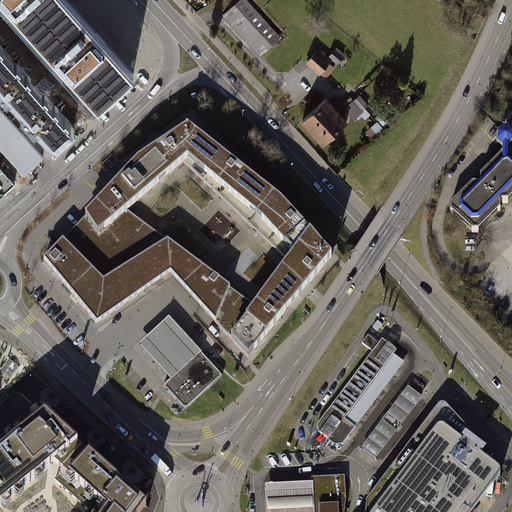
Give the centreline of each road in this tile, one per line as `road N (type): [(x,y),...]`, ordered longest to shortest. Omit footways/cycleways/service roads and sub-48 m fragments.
road 1 (primary): [(226,80),(511,394)]
road 2 (secondary): [(362,265),(463,109),(511,5)]
road 3 (secondary): [(159,94),(4,235),(0,248)]
road 4 (secondary): [(305,349),(236,415),(206,432),(158,434),(121,418)]
road 5 (secondary): [(1,305),(121,418)]
